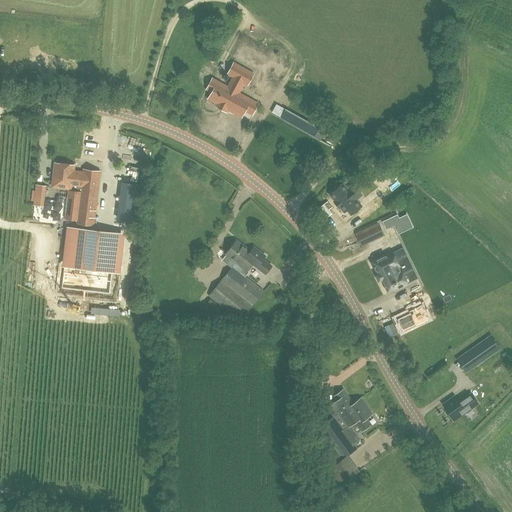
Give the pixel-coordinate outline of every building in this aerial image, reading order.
[(247,84),(254,73),(234,62),(227,74),(234,78),(228,88),(224,85),(220,92),(214,89),(209,98),(233,112),(237,105),(245,110),(250,100),(238,93),(244,82),(247,84)] [(320,140),(325,130),(285,108),(280,118),(320,140)] [(74,165),(55,163),(52,187),(70,189),(70,185),(76,185),(78,172),(73,171),(74,165)] [(100,171),(84,169),(83,172),(78,172),(76,185),(76,186),(82,186),(77,223),(93,225),(100,171)] [(342,183),(330,194),(334,199),(342,208),(344,211),(347,209),(351,214),(361,206),(360,206),(356,202),(357,202),(356,201),(355,199),(347,190),(346,188),(342,183)] [(47,203),(48,184),(39,184),(38,203),(47,203)] [(327,202),(314,211),(322,221),(332,214),(329,209),(331,207),(327,202)] [(387,204),(369,213),(374,225),(392,216),(387,204)] [(403,223),(395,226),(398,233),(412,227),(406,214),(401,217),(403,223)] [(356,235),(361,245),(382,235),(377,224),(356,235)] [(125,233),(67,226),(62,266),(120,273),(125,233)] [(250,251),(236,240),(226,254),(236,262),(247,271),(253,262),(257,265),(256,267),(265,274),(271,266),(262,259),(265,256),(254,247),(250,251)] [(392,252),(371,261),(377,274),(376,275),(379,280),(382,279),(388,291),(396,287),(397,289),(407,284),(402,275),(413,270),(406,255),(395,260),(392,252)] [(236,262),(209,296),(240,321),(263,291),(245,277),(248,272),(247,271),(236,262)] [(409,313),(397,319),(403,331),(428,319),(421,305),(408,311),(409,313)] [(477,363),(493,352),(493,351),(489,346),(495,342),(491,336),(469,351),(469,352),(476,362),(477,363)] [(353,404),(343,390),(334,396),(337,400),(331,404),(338,412),(332,416),(336,422),(356,409),(352,404),(353,404)] [(465,413),(478,404),(471,394),(459,402),(455,396),(443,404),(454,420),(465,412),(465,413)] [(356,409),(342,418),(348,426),(350,425),(352,423),(354,426),(357,424),(362,430),(370,425),(365,418),(371,414),(360,398),(353,404),(352,404),(356,409)] [(332,416),(319,426),(326,435),(318,441),(318,460),(337,486),(358,471),(346,455),(356,448),(353,444),(359,439),(356,434),(350,425),(348,426),(342,418),(336,422),(332,416)]
